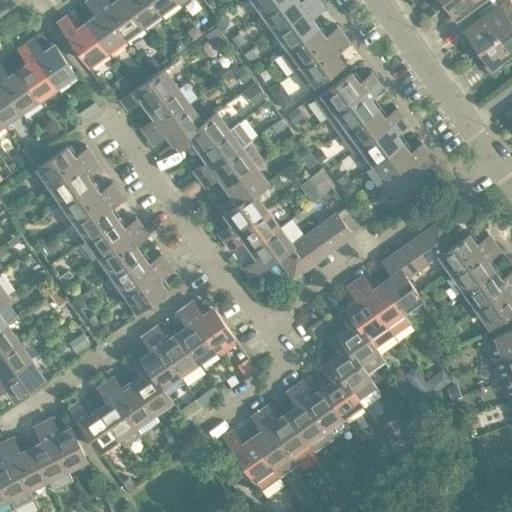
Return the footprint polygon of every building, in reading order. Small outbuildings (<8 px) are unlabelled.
[(95,14),(86,21),(106,49),(124,37),(96,0),(85,0),(95,14)] [(108,0),(96,0),(124,37),(141,24),(123,0),(114,0),(111,3),(108,0)] [(123,0),(141,24),(158,11),(150,0),(123,0)] [(150,0),(158,11),(173,0),(150,0)] [(254,0),(263,12),(279,0),(254,0)] [(297,0),(279,0),(263,12),(276,30),(315,0),(299,0),(298,1),(297,0)] [(317,26),(310,17),(323,7),(318,0),(315,0),(276,30),(288,47),(317,26)] [(446,0),(455,11),(447,16),(454,26),(477,10),(472,4),(477,0),(446,0)] [(511,21),(511,2),(510,0),(502,0),(481,16),(477,10),(454,26),(461,36),(469,30),(480,45),(511,21)] [(88,63),(106,49),(86,21),(76,28),(66,14),(57,21),(88,63)] [(511,22),(511,21),(480,45),(490,59),(482,65),(490,75),(511,58),(508,52),(511,48),(511,22)] [(293,71),(343,34),(337,26),(324,36),(317,26),(288,47),(280,53),(293,71)] [(343,62),(335,51),(349,41),(343,34),(293,71),(306,89),(343,62)] [(34,37),(26,42),(55,85),(74,72),(54,43),(43,51),(34,37)] [(176,42),(175,47),(178,51),(184,46),(179,40),(176,42)] [(28,62),(18,68),(38,97),(55,85),(26,42),(18,48),(28,62)] [(0,64),(0,81),(20,110),(38,97),(18,68),(8,75),(0,64)] [(140,97),(147,107),(176,86),(162,68),(120,99),(127,107),(140,97)] [(326,117),(377,80),(371,72),(357,82),(350,71),(313,98),(326,117)] [(376,107),(369,97),(382,87),(377,80),(326,117),(339,134),(376,107)] [(0,119),(2,122),(20,110),(0,81),(0,119)] [(176,86),(147,107),(155,116),(141,126),(146,134),(188,103),(176,86)] [(188,103),(146,134),(152,142),(166,132),(173,142),(201,121),(188,103)] [(360,145),(402,114),(397,107),(383,117),(376,107),(339,134),(351,151),(360,145)] [(200,149),(228,129),(215,111),(201,121),(173,142),(179,150),(193,140),(200,149)] [(401,142),(394,132),(408,122),(402,114),(360,145),(373,162),(401,142)] [(280,118),(271,126),(276,133),(286,125),(280,118)] [(241,146),(249,140),(250,139),(237,122),(228,129),(200,149),(207,159),(193,169),(199,177),(241,146)] [(225,184),(254,164),(262,158),(249,140),(241,146),(199,177),(204,185),(218,174),(225,184)] [(401,142),(373,162),(386,180),(428,149),(422,142),(408,152),(401,142)] [(37,166),(50,184),(92,154),(87,147),(73,156),(66,146),(37,166)] [(319,149),(313,154),(319,162),(325,157),(319,149)] [(428,149),(386,180),(399,198),(427,177),(420,167),(433,157),(428,149)] [(92,154),(50,184),(62,202),(91,182),(84,172),(98,162),(92,154)] [(254,164),(225,184),(232,194),(219,204),(224,212),(253,191),(253,192),(267,182),(254,164)] [(320,170),(309,178),(322,194),(332,186),(320,170)] [(91,182),(62,202),(74,220),(117,190),(112,182),(98,192),(91,182)] [(117,190),(74,220),(87,237),(115,217),(109,207),(122,198),(117,190)] [(253,191),(224,212),(232,222),(218,232),(224,240),(266,209),(253,192),(253,191)] [(266,209),(224,240),(229,247),(243,237),(250,247),(279,226),(266,209)] [(336,212),(325,220),(341,241),(351,233),(336,212)] [(115,217),(87,237),(99,255),(142,225),(136,217),(122,227),(115,217)] [(341,241),(325,220),(314,228),(330,249),(341,241)] [(423,231),(439,253),(451,271),(494,241),(488,233),(475,243),(467,233),(453,242),(438,221),(423,231)] [(142,225),(99,255),(111,273),(140,253),(133,243),(147,233),(142,225)] [(279,226),(250,247),(257,257),(244,267),(250,275),(277,255),(293,276),(307,266),(292,244),(279,226)] [(330,249),(314,228),(303,236),(319,257),(330,249)] [(423,231),(413,239),(428,260),(439,253),(423,231)] [(319,257),(303,236),(292,244),(307,266),(319,257)] [(413,239),(402,247),(417,268),(428,260),(413,239)] [(494,241),(451,271),(464,289),(492,269),(486,259),(500,249),(494,241)] [(402,247),(391,254),(406,276),(417,268),(402,247)] [(140,253),(111,273),(124,290),(167,261),(161,253),(147,263),(140,253)] [(421,297),(406,276),(391,254),(382,260),(392,274),(382,281),(402,310),(421,297)] [(167,261),(124,290),(137,309),(165,289),(158,278),(172,269),(167,261)] [(492,269),(464,289),(476,306),(511,281),(511,269),(499,279),(492,269)] [(44,271),(32,279),(36,285),(48,276),(44,271)] [(402,310),(382,281),(372,288),(362,274),(354,280),(393,334),(410,321),(402,310)] [(393,334),(354,280),(347,285),(356,299),(346,306),(375,346),(393,334)] [(511,281),(476,306),(489,325),(511,308),(511,296),(510,294),(511,293),(511,281)] [(0,326),(5,323),(16,315),(4,297),(0,300),(0,326)] [(192,300),(184,305),(214,348),(233,335),(212,306),(202,314),(192,300)] [(69,305),(63,310),(66,315),(73,310),(69,305)] [(186,324),(176,331),(196,360),(214,348),(184,305),(176,311),(186,324)] [(375,346),(346,306),(338,312),(348,326),(338,333),(358,361),(367,373),(385,360),(375,346)] [(94,313),(87,318),(92,326),(99,321),(94,313)] [(327,318),(319,324),(323,328),(330,323),(327,318)] [(0,352),(17,340),(5,323),(0,326),(0,352)] [(157,324),(149,330),(179,372),(196,360),(176,331),(167,338),(157,324)] [(511,352),(511,328),(495,335),(503,356),(511,352)] [(151,349),(141,356),(161,385),(161,384),(179,372),(149,330),(141,335),(151,349)] [(358,361),(338,333),(330,338),(340,352),(330,359),(350,388),(358,399),(377,386),(367,373),(358,361)] [(17,340),(0,352),(0,378),(30,358),(17,340)] [(500,380),(511,375),(511,352),(503,356),(493,360),(500,380)] [(142,376),(133,383),(152,411),(171,398),(161,384),(161,385),(141,356),(133,362),(142,376)] [(30,358),(0,378),(0,390),(7,386),(14,396),(43,376),(30,358)] [(350,388),(330,359),(322,365),(331,379),(322,386),(342,415),(360,402),(358,399),(350,388)] [(404,373),(423,399),(433,392),(415,365),(404,373)] [(511,398),(511,375),(500,380),(508,401),(511,398)] [(113,376),(105,381),(135,424),(152,411),(133,383),(123,389),(113,376)] [(342,415),(322,386),(312,393),(302,379),(294,384),(324,427),(342,415)] [(140,432),(135,424),(105,381),(97,387),(107,400),(97,407),(117,436),(123,444),(140,432)] [(332,438),(324,427),(294,384),(286,390),(296,404),(286,411),(314,450),(332,438)] [(214,385),(202,393),(208,401),(220,394),(220,393),(215,386),(214,385)] [(196,398),(179,410),(184,418),(194,411),(202,406),(196,398)] [(69,406),(99,449),(117,436),(97,407),(87,414),(78,400),(69,406)] [(314,450),(286,411),(277,418),(267,404),(259,409),(297,463),(314,450)] [(297,463),(259,409),(251,415),(261,429),(251,436),(279,475),(297,463)] [(51,416),(42,421),(66,467),(86,457),(70,426),(59,432),(51,416)] [(41,440),(31,446),(46,477),(66,467),(42,421),(34,425),(41,440)] [(279,475),(251,436),(241,443),(232,429),(223,435),(261,488),(279,475)] [(12,436),(4,440),(27,487),(46,477),(31,446),(20,451),(12,436)] [(0,454),(3,460),(0,461),(0,480),(8,496),(27,487),(4,440),(0,442),(0,454)] [(485,443),(470,448),(472,452),(479,473),(494,468),(485,443)]
